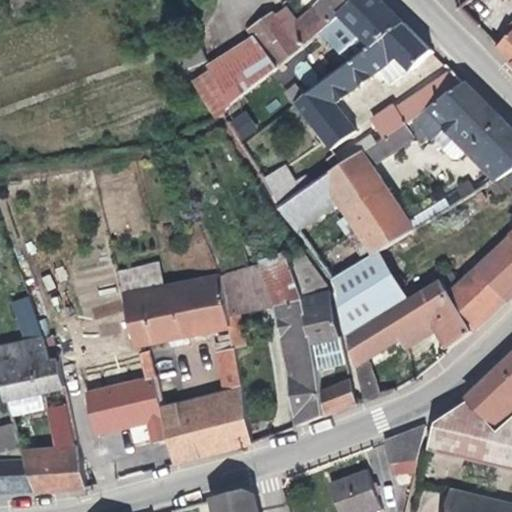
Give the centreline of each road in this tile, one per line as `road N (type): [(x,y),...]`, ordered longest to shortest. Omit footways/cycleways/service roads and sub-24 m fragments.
road 1 (tertiary): [(260,464),(406,407),(511,328)]
road 2 (tertiary): [(83,511),(260,464)]
road 3 (tertiary): [(418,0),(511,95)]
